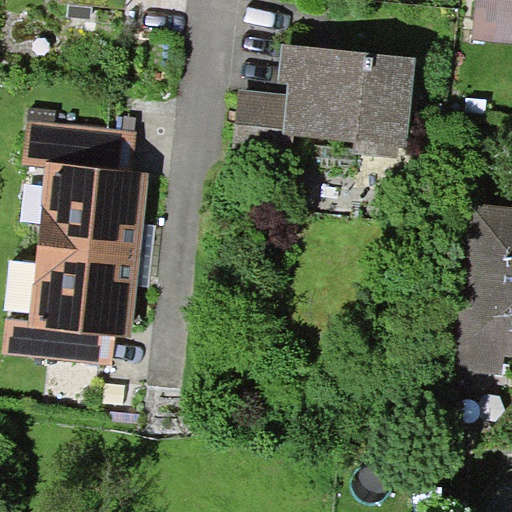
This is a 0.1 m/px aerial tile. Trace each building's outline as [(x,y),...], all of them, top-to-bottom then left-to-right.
[(56,0),(56,6),(121,12),(122,0),(56,0)] [(511,0),(474,0),(471,35),(479,36),(478,44),(499,46),(500,38),(511,39),(511,0)] [(393,134),(401,63),(301,52),(296,53),(291,55),(286,59),(284,65),(285,76),(291,84),(289,105),(236,100),(230,155),(285,161),(288,134),(355,141),(356,130),(393,134)] [(49,170),(41,249),(127,258),(135,179),(127,178),(131,139),(48,130),(50,115),(25,112),(19,167),(49,170)] [(511,218),(473,215),(459,346),(511,351),(511,218)] [(110,336),(119,337),(127,258),(41,249),(33,327),(3,324),(0,351),(0,354),(107,366),(110,336)]
